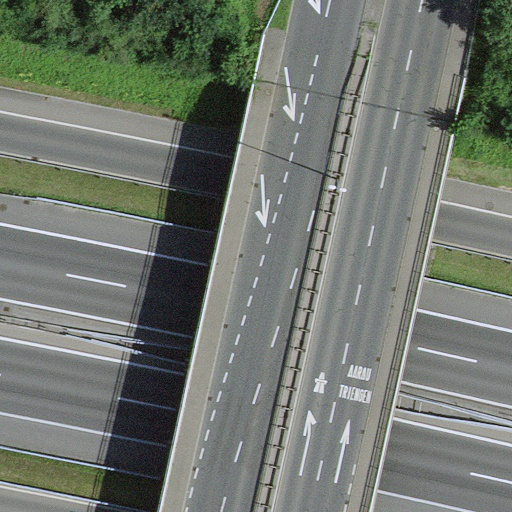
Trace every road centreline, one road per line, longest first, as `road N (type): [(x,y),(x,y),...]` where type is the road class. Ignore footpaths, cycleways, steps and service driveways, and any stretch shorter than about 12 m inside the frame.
road 1 (primary): [(306,511),(423,0)]
road 2 (primary): [(330,0),(219,511)]
road 3 (motorway): [(511,242),(0,133)]
road 4 (motorway): [(511,370),(0,262)]
road 5 (motorway): [(0,387),(511,494)]
